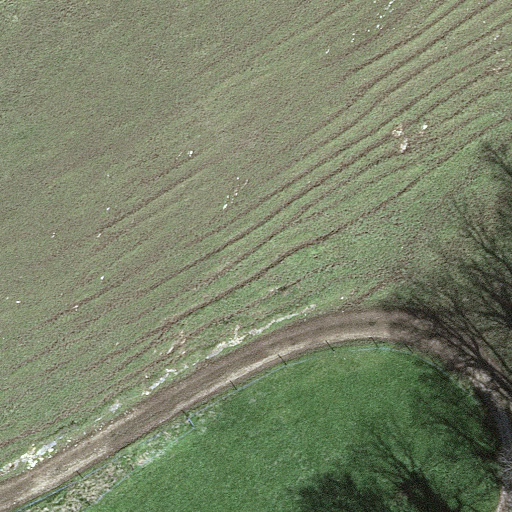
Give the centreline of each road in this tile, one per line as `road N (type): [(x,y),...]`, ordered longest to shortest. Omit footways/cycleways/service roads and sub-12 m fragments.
road 1 (track): [(511,417),(495,386),(447,344),(418,330),(345,324),(293,337),(210,375),(0,498)]
road 2 (trunk): [(69,0),(340,511)]
